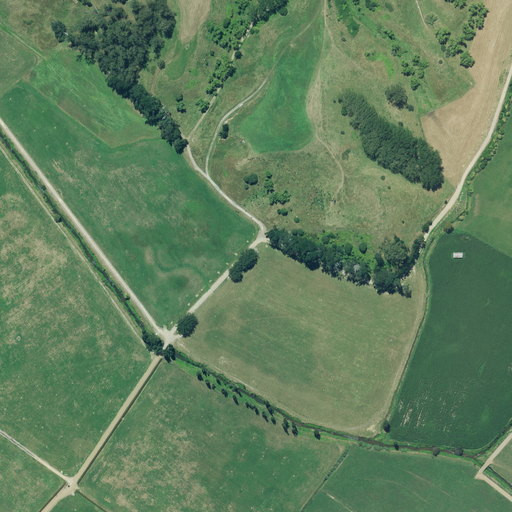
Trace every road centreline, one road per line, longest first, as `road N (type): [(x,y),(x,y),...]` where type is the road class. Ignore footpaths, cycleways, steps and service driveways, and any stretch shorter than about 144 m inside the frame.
road 1 (track): [(168,338),(0,113)]
road 2 (track): [(154,363),(0,151)]
